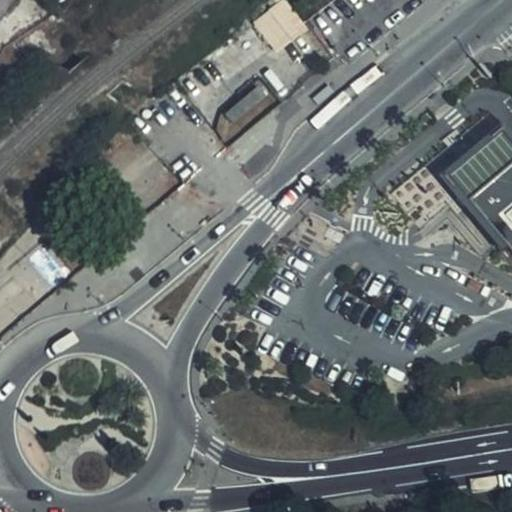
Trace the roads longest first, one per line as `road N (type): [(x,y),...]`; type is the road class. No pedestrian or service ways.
road 1 (motorway): [(130,501),(202,501),(511,457)]
road 2 (motorway): [(511,443),(284,472),(235,463),(175,416)]
road 3 (tertiary): [(318,156),(89,334)]
road 4 (tertiary): [(169,390),(199,313),(318,156)]
road 5 (tertiary): [(495,6),(318,156)]
